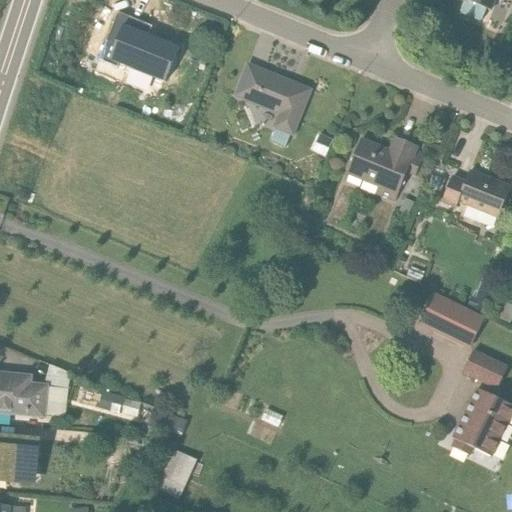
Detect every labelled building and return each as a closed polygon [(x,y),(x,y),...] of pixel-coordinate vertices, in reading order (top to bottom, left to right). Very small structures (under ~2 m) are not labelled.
[(460,0),(490,12),(494,0),(460,0)] [(99,62),(114,67),(160,86),(174,52),(160,47),(161,44),(152,41),(157,30),(129,18),(124,31),(113,27),(99,62)] [(311,90),(246,63),(231,98),(275,116),(270,129),(292,138),(311,90)] [(393,204),(406,175),(413,178),(423,155),(416,153),(417,149),(392,139),(388,150),(361,139),(345,176),(377,189),(373,196),(393,204)] [(497,220),(510,188),(470,173),(466,183),(451,178),(440,205),(455,211),(458,205),(497,220)] [(493,296),(480,290),(473,304),(486,310),(493,296)] [(482,322),(432,298),(419,325),(469,349),(482,322)] [(511,321),(511,309),(497,304),(493,319),(511,321)] [(506,369),(474,353),(463,375),(496,391),(506,369)] [(0,373),(0,415),(44,420),(47,386),(31,384),(32,376),(0,373)] [(103,390),(101,406),(124,409),(126,392),(103,390)] [(453,439),(492,458),(511,414),(511,409),(476,392),(453,439)] [(38,440),(0,436),(0,483),(34,487),(38,440)] [(181,495),(199,455),(174,444),(156,484),(181,495)]
